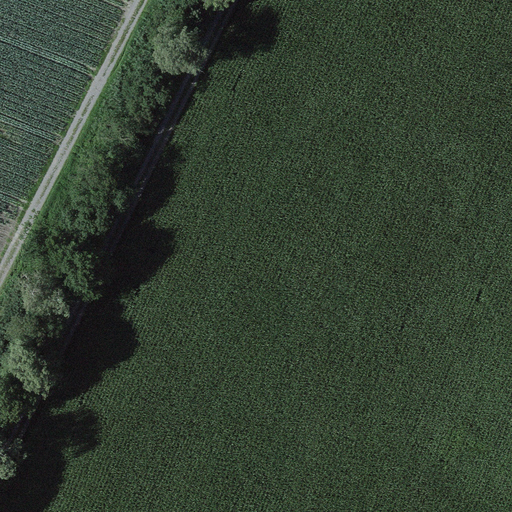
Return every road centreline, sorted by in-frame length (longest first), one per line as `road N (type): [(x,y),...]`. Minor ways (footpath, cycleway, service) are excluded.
road 1 (track): [(0,463),(236,0)]
road 2 (track): [(0,300),(156,0)]
